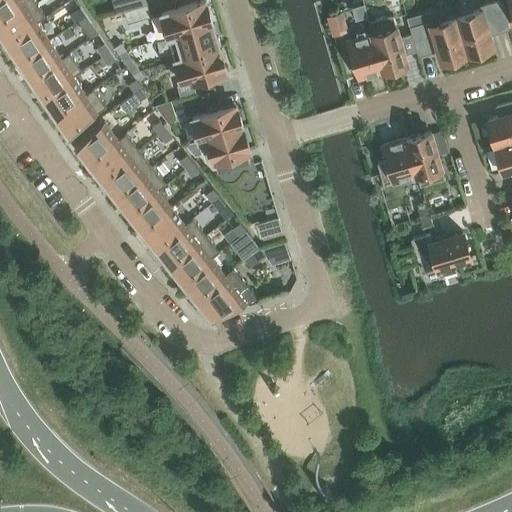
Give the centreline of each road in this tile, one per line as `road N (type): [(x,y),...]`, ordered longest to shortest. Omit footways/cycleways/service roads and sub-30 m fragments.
road 1 (residential): [(275,143),(323,296),(320,309),(200,347),(103,236),(0,91)]
road 2 (secondary): [(131,511),(50,453),(0,373)]
road 3 (residential): [(275,143),(449,90)]
road 4 (residential): [(233,0),(275,143)]
road 5 (residential): [(490,227),(449,90)]
